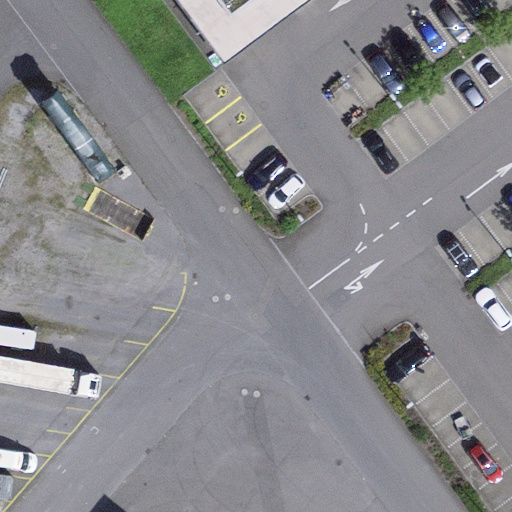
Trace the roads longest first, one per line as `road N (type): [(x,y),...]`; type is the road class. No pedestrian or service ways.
road 1 (unclassified): [(273,306),(43,0)]
road 2 (unclassified): [(273,306),(186,356),(54,511)]
road 3 (unclassified): [(434,511),(273,306)]
